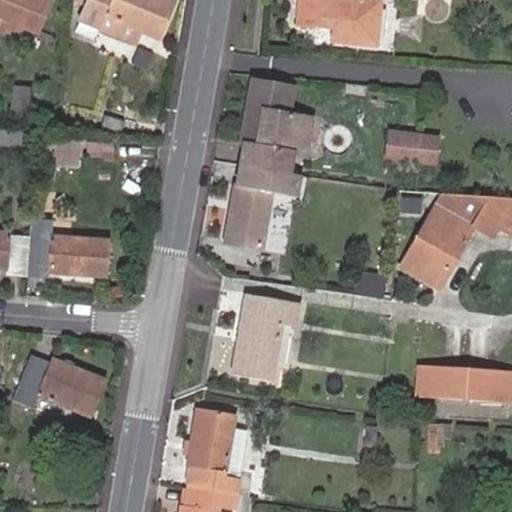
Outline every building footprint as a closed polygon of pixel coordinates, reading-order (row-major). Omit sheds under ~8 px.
[(0,0),(0,39),(6,42),(13,25),(28,31),(41,36),(54,2),(50,0),(0,0)] [(104,17),(141,32),(160,39),(173,6),(158,0),(74,0),(73,6),(86,11),(81,25),(98,32),(104,17)] [(290,0),(288,28),(297,29),(298,7),(302,8),(302,0),(290,0)] [(298,7),(297,29),(324,31),(328,32),(327,45),(370,50),(375,5),(336,0),(302,0),(302,8),(298,7)] [(136,46),(141,32),(104,17),(98,32),(136,46)] [(91,49),(98,32),(81,25),(76,23),(70,40),(91,49)] [(13,25),(6,42),(21,48),(28,31),(13,25)] [(243,167),(287,174),(289,163),(303,166),(310,124),(284,120),(289,89),(254,83),(243,147),(247,148),(243,167)] [(25,122),(27,94),(13,93),(11,121),(25,122)] [(22,137),(0,135),(0,150),(21,151),(22,137)] [(419,171),(422,142),(386,137),(382,166),(419,171)] [(435,144),(422,142),(419,171),(431,173),(435,144)] [(284,195),(287,174),(243,167),(240,187),(236,187),(226,243),(263,249),(272,193),(284,195)] [(405,270),(442,292),(475,236),(494,247),(499,238),(511,245),(511,205),(437,201),(431,211),(437,215),(405,270)] [(32,242),(28,282),(48,284),(48,280),(106,285),(109,246),(51,242),(52,226),(33,224),(32,242)] [(9,280),(28,282),(32,242),(12,241),(12,239),(0,237),(0,276),(10,277),(9,280)] [(243,319),(233,377),(269,383),(278,325),(288,326),(292,307),(249,300),(245,319),(243,319)] [(52,362),(32,354),(14,395),(34,404),(38,393),(91,417),(106,384),(54,360),(52,362)] [(511,377),(423,372),(421,402),(511,407),(511,377)] [(191,470),(187,490),(235,498),(237,482),(238,477),(223,475),(234,417),(198,411),(188,469),(191,470)] [(424,431),(425,446),(439,445),(448,444),(447,430),(424,431)] [(371,467),(375,432),(362,431),(359,466),(371,467)] [(235,498),(246,499),(248,483),(237,482),(235,498)] [(235,498),(187,490),(184,509),(181,508),(180,511),(243,511),(246,499),(235,498)]
